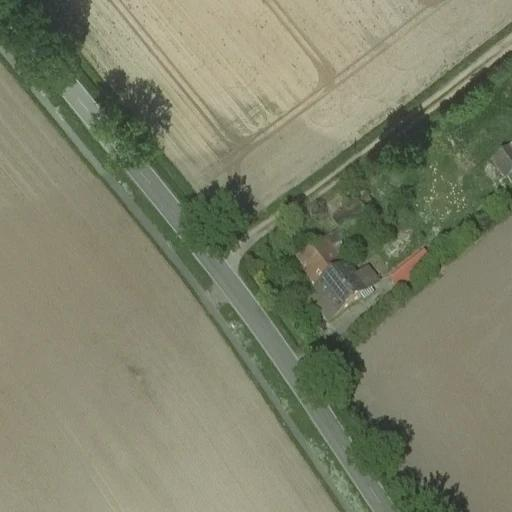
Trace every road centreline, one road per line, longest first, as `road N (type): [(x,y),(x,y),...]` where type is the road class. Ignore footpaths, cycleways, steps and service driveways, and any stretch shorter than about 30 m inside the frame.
road 1 (tertiary): [(384,511),(219,268),(0,3)]
road 2 (track): [(511,45),(219,268)]
